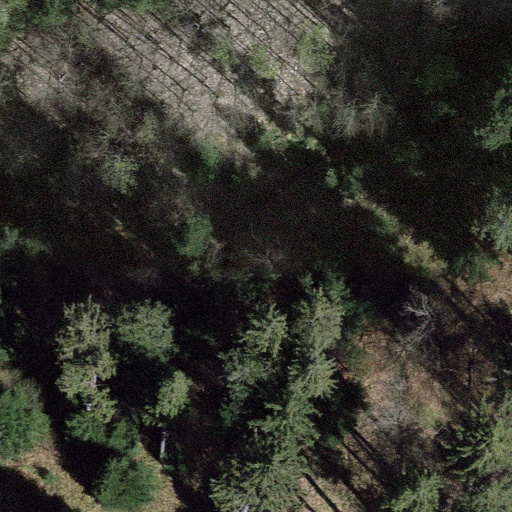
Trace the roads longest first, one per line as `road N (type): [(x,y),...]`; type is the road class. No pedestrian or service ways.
road 1 (track): [(0,387),(152,261),(282,180),(408,84),(421,0)]
road 2 (track): [(292,0),(186,80),(63,132),(0,176)]
